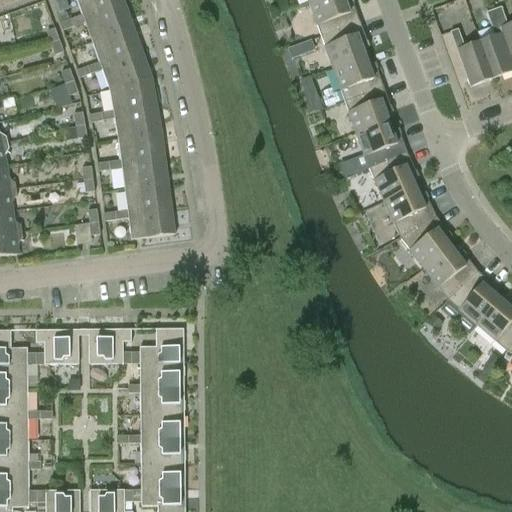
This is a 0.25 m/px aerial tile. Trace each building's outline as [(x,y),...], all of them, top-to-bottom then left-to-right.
[(122,0),(76,0),(82,16),(71,20),(73,27),(84,23),(83,20),(125,5),(122,0)] [(321,0),(309,5),(317,27),(321,37),(360,23),(353,4),(345,1),(344,0),(321,0)] [(92,44),(133,29),(125,5),(83,20),(84,23),(92,44)] [(511,24),(508,26),(501,9),(494,11),(511,61),(511,24)] [(486,14),(491,26),(495,37),(480,43),(493,80),(511,73),(511,61),(494,11),(486,14)] [(59,24),(69,21),(67,15),(62,12),(56,15),(59,24)] [(59,24),(62,31),(73,27),(71,20),(69,21),(59,24)] [(360,23),(321,37),(333,70),(366,58),(363,50),(366,42),(360,23)] [(142,52),(133,29),(92,44),(99,63),(88,67),(90,75),(101,71),(100,67),(142,52)] [(51,45),(59,42),(55,30),(46,33),(51,45)] [(450,33),(456,51),(470,89),(493,80),(480,43),(464,48),(458,30),(450,33)] [(55,57),(63,54),(59,42),(51,45),(55,57)] [(291,60),(303,55),(299,46),(287,50),(291,60)] [(101,71),(109,91),(152,80),(142,52),(100,67),(101,71)] [(333,70),(340,92),(344,103),(383,89),(376,70),(369,66),(366,58),(333,70)] [(77,71),(79,79),(90,75),(88,67),(77,71)] [(65,86),(74,83),(70,71),(61,74),(65,86)] [(301,82),(304,90),(313,87),(310,78),(301,82)] [(109,91),(113,112),(101,114),(102,122),(114,119),(113,115),(157,108),(152,80),(109,91)] [(70,98),(78,95),(74,83),(65,86),(70,98)] [(390,108),(383,89),(344,103),(356,135),(389,123),(386,115),(390,108)] [(325,98),(322,99),(325,108),(340,103),(336,94),(333,95),(332,90),(323,93),(325,98)] [(4,110),(15,107),(12,98),(1,101),(4,110)] [(118,141),(161,134),(157,108),(113,115),(114,119),(118,141)] [(76,128),(85,126),(82,114),(73,115),(76,128)] [(102,122),(101,114),(89,116),(90,124),(102,122)] [(400,135),(392,132),(389,123),(356,135),(369,170),(407,154),(400,135)] [(78,140),(87,139),(85,126),(76,128),(78,140)] [(165,160),(161,134),(118,141),(121,162),(109,163),(110,171),(122,169),(121,165),(165,160)] [(0,169),(7,168),(4,157),(9,150),(7,144),(0,145),(0,169)] [(383,203),(416,188),(412,180),(415,172),(407,154),(369,170),(383,203)] [(124,191),(168,185),(165,160),(121,165),(122,169),(124,191)] [(110,171),(109,163),(96,165),(97,173),(110,171)] [(0,169),(0,192),(16,191),(15,185),(9,180),(7,168),(0,169)] [(84,182),(93,181),(91,168),(82,169),(84,182)] [(85,194),(94,193),(93,181),(84,182),(85,194)] [(171,210),(168,185),(124,191),(127,211),(115,213),(116,221),(128,219),(128,215),(171,210)] [(416,188),(383,203),(400,239),(435,218),(427,199),(419,196),(416,188)] [(0,192),(0,214),(13,213),(12,202),(16,196),(16,191),(0,192)] [(131,241),(175,236),(171,210),(128,215),(128,219),(131,241)] [(97,211),(88,212),(89,221),(98,220),(97,211)] [(0,214),(0,236),(21,233),(21,228),(14,223),(13,213),(0,214)] [(116,221),(115,213),(103,215),(104,223),(105,223),(107,234),(114,233),(113,222),(116,221)] [(400,239),(409,251),(424,270),(452,249),(446,242),(447,234),(435,218),(400,239)] [(91,237),(100,236),(98,220),(89,221),(89,225),(74,226),(77,247),(92,244),(91,237)] [(0,258),(19,256),(17,245),(22,239),(21,233),(0,236),(0,258)] [(424,270),(437,289),(447,301),(477,273),(465,257),(457,256),(452,249),(424,270)] [(493,295),(493,286),(477,273),(447,301),(477,327),(500,300),(493,295)] [(511,305),(507,306),(500,300),(477,327),(507,353),(511,344),(511,305)] [(434,316),(426,324),(435,332),(442,324),(434,316)] [(88,332),(89,366),(123,366),(123,344),(131,344),(131,331),(88,332)] [(140,365),(184,365),(183,331),(155,331),(156,349),(140,349),(140,365)] [(0,332),(0,366),(27,367),(27,350),(11,350),(10,332),(0,332)] [(44,366),(79,366),(78,332),(35,332),(36,345),(44,345),(44,354),(44,366)] [(28,366),(36,366),(36,354),(28,354),(28,366)] [(36,366),(44,366),(44,354),(36,354),(36,366)] [(123,354),(123,366),(131,366),(131,354),(123,354)] [(131,354),(131,366),(139,366),(139,354),(131,354)] [(184,365),(140,365),(140,387),(140,390),(184,390),(184,365)] [(27,367),(0,366),(0,391),(28,392),(27,367)] [(488,366),(482,374),(489,379),(495,371),(494,370),(488,366)] [(140,395),(140,391),(140,390),(140,387),(128,387),(128,395),(140,395)] [(140,416),(184,415),(184,390),(140,391),(140,395),(140,416)] [(28,392),(0,391),(0,417),(28,417),(28,413),(28,392)] [(51,413),(40,413),(40,421),(51,421),(51,413)] [(140,416),(140,437),(140,441),(184,441),(184,415),(140,416)] [(0,417),(0,442),(28,442),(28,421),(28,417),(0,417)] [(116,445),(128,445),(128,437),(116,437),(116,445)] [(128,445),(141,445),(140,441),(140,437),(128,437),(128,445)] [(141,466),(185,466),(184,441),(140,441),(141,445),(141,466)] [(0,467),(11,467),(28,467),(28,463),(28,442),(0,442),(0,467)] [(28,463),(28,467),(28,471),(40,471),(40,463),(28,463)] [(185,466),(141,466),(141,491),(185,491),(185,466)] [(28,467),(11,467),(0,467),(0,492),(29,492),(28,471),(28,467)] [(132,503),(141,503),(141,491),(132,492),(132,503)] [(141,491),(141,503),(141,508),(158,508),(157,511),(185,511),(185,491),(141,491)] [(0,492),(0,511),(12,511),(12,509),(29,509),(29,492),(0,492)] [(37,504),(37,492),(29,492),(30,504),(37,504)] [(45,504),(45,492),(37,492),(37,504),(45,504)] [(79,511),(80,492),(48,492),(45,492),(45,504),(45,511),(79,511)] [(124,492),(90,492),(89,511),(124,511),(124,503),(124,492)] [(124,492),(124,503),(132,503),(132,492),(124,492)]
